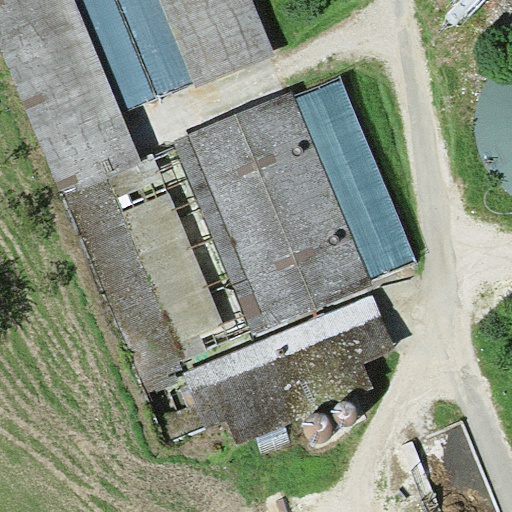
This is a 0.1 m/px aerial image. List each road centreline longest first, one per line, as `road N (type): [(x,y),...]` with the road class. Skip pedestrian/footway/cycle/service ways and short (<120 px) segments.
road 1 (track): [(342,511),(413,366),(430,266),(417,126),(393,0)]
road 2 (track): [(430,266),(511,484)]
